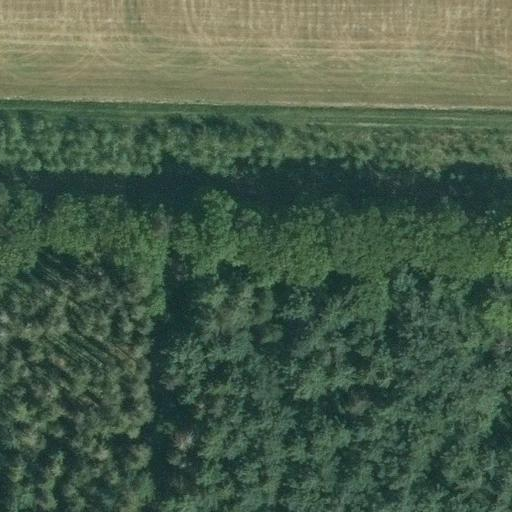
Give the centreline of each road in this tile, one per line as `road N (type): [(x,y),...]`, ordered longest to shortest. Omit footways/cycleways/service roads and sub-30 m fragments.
road 1 (track): [(147,511),(158,303),(172,262),(190,253),(511,260)]
road 2 (track): [(172,262),(141,248),(62,245),(0,256)]
